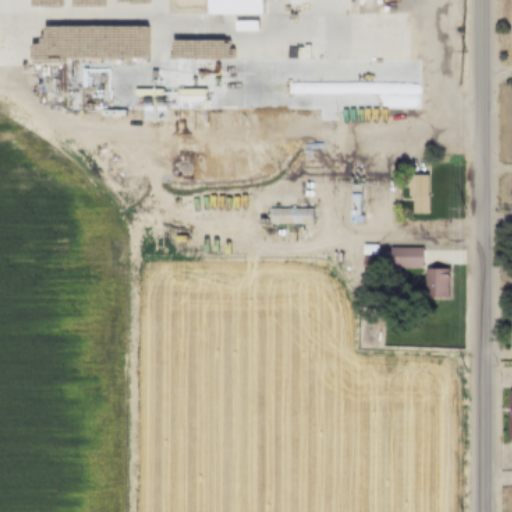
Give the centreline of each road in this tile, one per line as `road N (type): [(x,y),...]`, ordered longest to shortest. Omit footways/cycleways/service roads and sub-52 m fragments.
road 1 (tertiary): [(479,511),(478,0)]
road 2 (track): [(143,218),(132,235),(128,511)]
